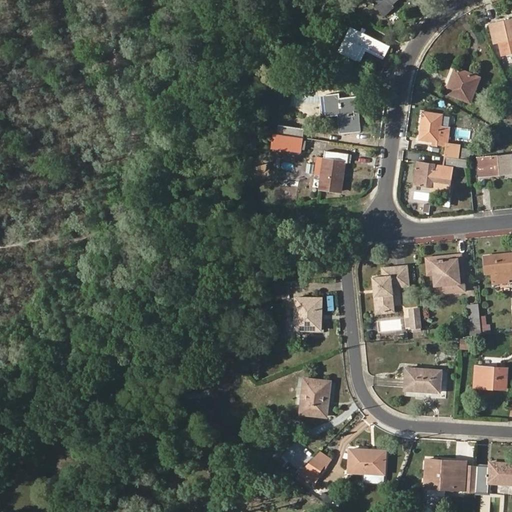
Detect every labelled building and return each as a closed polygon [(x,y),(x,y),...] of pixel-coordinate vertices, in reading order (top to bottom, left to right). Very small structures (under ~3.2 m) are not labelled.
[(392,1),(392,0),(370,0),(385,16),(397,6),(394,4),(392,1)] [(511,19),(491,24),(496,43),(502,41),(506,54),(511,52),(511,19)] [(352,26),(340,51),(343,52),(355,28),(352,26)] [(386,56),(391,46),(355,28),(343,52),(357,60),(364,46),(386,56)] [(384,60),(386,56),(364,46),(357,60),(361,62),(367,52),(384,60)] [(480,77),(456,68),(447,92),(471,101),(480,77)] [(339,98),(338,93),(325,95),(326,115),(340,114),(342,133),(361,132),(358,96),(339,98)] [(439,141),(439,145),(447,146),(450,128),(441,126),(443,115),(424,112),(421,139),(439,141)] [(445,113),(443,124),(450,124),(452,114),(445,113)] [(270,148),(303,150),(304,126),(277,124),(277,132),(271,132),(270,148)] [(471,155),(460,153),(460,148),(447,146),(445,156),(469,159),(471,155)] [(349,161),(350,153),(326,150),(326,157),(324,157),(320,188),(343,192),(347,161),(349,161)] [(511,172),(511,155),(511,154),(479,157),(480,176),(511,172)] [(433,181),(452,184),(454,166),(470,168),(469,159),(445,156),(444,165),(418,161),(415,185),(432,188),(433,181)] [(300,165),(279,161),(276,177),(298,180),(300,165)] [(511,277),(511,253),(485,256),(487,273),(494,272),(496,283),(509,282),(509,278),(511,277)] [(453,259),(453,255),(424,257),(427,276),(436,275),(437,284),(446,284),(447,292),(465,291),(464,282),(461,282),(458,259),(453,259)] [(392,275),(383,276),(372,277),(376,315),(396,313),(393,289),(409,287),(406,265),(391,266),(392,275)] [(391,266),(382,267),(383,276),(392,275),(391,266)] [(278,297),(291,296),(290,280),(277,281),(278,297)] [(323,298),(297,298),(297,330),(322,330),(323,298)] [(472,335),(483,334),(479,305),(470,306),(472,335)] [(422,327),(420,308),(410,309),(411,318),(412,325),(412,327),(414,328),(414,332),(421,331),(421,327),(422,327)] [(507,369),(477,367),(476,387),(506,389),(507,369)] [(440,392),(442,370),(408,368),(407,389),(440,392)] [(332,382),(305,378),(301,414),(328,417),(332,382)] [(214,413),(203,405),(198,412),(209,420),(214,413)] [(371,454),(371,449),(351,449),(350,472),(366,473),(366,481),(368,483),(383,483),(385,481),(386,455),(371,454)] [(330,459),(320,452),(314,458),(325,465),(326,466),(330,459)] [(325,465),(314,458),(302,471),(315,480),(325,465)] [(456,465),(455,460),(427,459),(426,487),(427,487),(428,495),(446,496),(446,488),(466,489),(466,465),(456,465)] [(511,463),(491,462),(491,465),(477,464),(476,494),(490,494),(491,483),(511,484),(511,463)]
